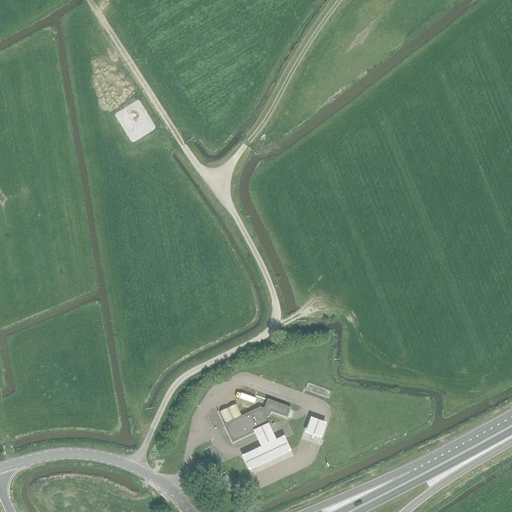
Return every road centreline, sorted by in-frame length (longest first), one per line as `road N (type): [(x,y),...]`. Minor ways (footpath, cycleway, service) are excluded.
road 1 (track): [(182,144),(88,0)]
road 2 (trunk): [(441,464),(407,469),(305,511)]
road 3 (trunk): [(406,511),(511,442)]
